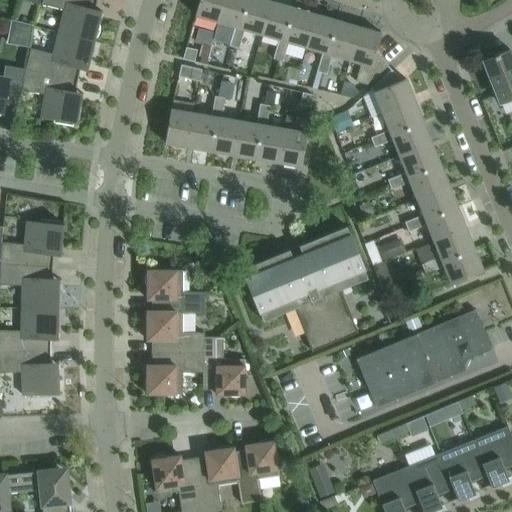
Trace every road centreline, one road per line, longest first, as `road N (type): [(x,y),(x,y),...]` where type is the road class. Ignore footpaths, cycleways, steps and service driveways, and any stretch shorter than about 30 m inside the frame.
road 1 (residential): [(108,202),(261,229),(279,221),(282,196),(270,184),(116,157)]
road 2 (residential): [(106,422),(108,202)]
road 3 (residential): [(511,235),(438,46)]
road 4 (residential): [(116,157),(151,0)]
road 5 (residential): [(106,422),(252,415)]
